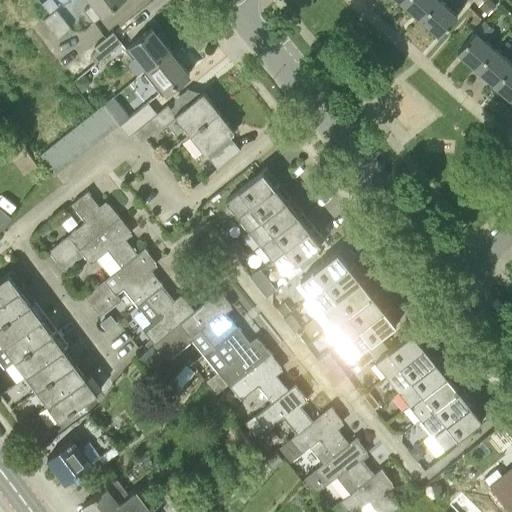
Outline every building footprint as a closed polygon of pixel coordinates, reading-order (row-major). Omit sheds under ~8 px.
[(44,0),(42,2),(50,12),(58,5),(54,0),(44,0)] [(91,0),(93,2),(84,9),(94,21),(120,0),(91,0)] [(421,18),(437,0),(404,0),(403,2),(421,18)] [(457,15),(440,0),(437,0),(421,18),(440,34),(457,15)] [(488,14),(497,5),(492,0),(484,0),(479,5),(488,14)] [(58,37),(71,27),(57,8),(43,19),(58,37)] [(458,51),(477,68),(494,48),(483,38),(493,27),(485,20),(458,51)] [(147,68),(171,49),(153,26),(126,48),(134,58),(137,55),(147,68)] [(71,63),(81,75),(122,42),(113,31),(95,46),(94,44),(71,63)] [(511,63),(494,48),(477,68),(495,84),(511,64),(511,63)] [(171,49),(147,68),(144,70),(163,94),(189,72),(171,49)] [(511,64),(495,84),(511,99),(511,64)] [(88,88),(89,79),(85,73),(74,82),(82,92),(88,88)] [(175,114),(191,134),(220,110),(204,91),(175,114)] [(103,104),(119,123),(130,115),(114,95),(103,104)] [(148,101),(130,115),(119,123),(129,135),(134,131),(157,113),(148,101)] [(103,104),(94,111),(110,131),(119,123),(103,104)] [(157,113),(134,131),(142,141),(165,123),(175,115),(167,104),(157,113)] [(220,110),(191,134),(218,167),(241,149),(229,134),(235,129),(220,110)] [(94,111),(85,118),(101,139),(110,131),(94,111)] [(85,118),(76,126),(92,146),(101,139),(85,118)] [(76,126),(66,133),(83,153),(92,146),(76,126)] [(66,133),(57,141),(74,160),(83,153),(66,133)] [(57,141),(47,148),(63,168),(74,160),(57,141)] [(47,148),(39,155),(55,175),(63,168),(47,148)] [(228,198),(241,214),(276,185),(264,170),(228,198)] [(276,185),(241,214),(252,228),(288,199),(276,185)] [(49,251),(57,260),(76,244),(80,249),(103,229),(120,216),(109,202),(102,207),(88,190),(72,203),(85,221),(49,251)] [(288,199),(252,228),(263,242),(299,214),(288,199)] [(0,229),(11,215),(0,206),(0,229)] [(299,214),(263,242),(275,257),(311,228),(299,214)] [(139,253),(138,252),(125,235),(131,230),(120,216),(103,229),(80,249),(76,244),(57,260),(64,270),(84,255),(91,263),(108,249),(121,265),(122,266),(139,253)] [(311,228),(275,257),(287,271),(292,277),(322,253),(317,247),(322,243),(311,228)] [(122,266),(121,265),(104,280),(112,290),(93,305),(101,314),(120,299),(116,295),(123,289),(137,305),(164,284),(150,266),(156,261),(145,247),(138,252),(139,253),(122,266)] [(302,279),(315,294),(351,265),(338,250),(302,279)] [(351,265),(315,294),(326,308),(362,279),(351,265)] [(0,279),(0,303),(21,288),(9,272),(0,279)] [(362,279),(326,308),(338,323),(374,294),(362,279)] [(104,280),(85,295),(93,305),(112,290),(104,280)] [(180,320),(195,309),(184,296),(177,300),(164,284),(137,305),(152,322),(144,329),(155,343),(169,333),(167,331),(181,321),(180,320)] [(21,288),(0,303),(0,326),(32,303),(21,288)] [(216,345),(239,326),(225,309),(231,304),(220,289),(195,309),(180,320),(181,321),(167,331),(169,333),(155,343),(138,356),(147,369),(165,355),(168,359),(192,339),(203,330),(216,345)] [(374,294),(338,323),(349,338),(385,308),(374,294)] [(276,307),(283,316),(291,310),(284,301),(276,307)] [(32,303),(0,326),(0,338),(5,345),(43,317),(32,303)] [(385,308),(349,338),(360,352),(396,323),(385,308)] [(290,325),(296,320),(290,313),(284,318),(290,325)] [(113,322),(108,315),(100,322),(105,328),(113,322)] [(43,317),(5,345),(0,349),(0,356),(8,367),(16,361),(54,332),(43,317)] [(239,326),(216,345),(230,362),(219,370),(231,384),(271,352),(260,338),(253,343),(239,326)] [(376,360),(388,375),(425,345),(413,330),(376,360)] [(54,332),(16,361),(27,375),(64,346),(54,332)] [(425,345),(388,375),(400,389),(436,359),(425,345)] [(64,346),(27,375),(38,390),(47,383),(75,361),(64,346)] [(271,352),(231,384),(242,398),(259,385),(273,401),(274,402),(290,389),(289,388),(276,371),(282,366),(271,352)] [(436,359),(400,389),(411,403),(448,374),(436,359)] [(47,383),(38,390),(48,404),(86,376),(75,361),(47,383)] [(169,369),(161,377),(167,382),(175,374),(169,369)] [(217,391),(227,383),(217,371),(207,379),(217,391)] [(448,374),(411,403),(423,417),(459,388),(448,374)] [(86,376),(48,404),(60,420),(98,392),(86,376)] [(24,380),(8,390),(14,401),(31,390),(24,380)] [(274,402),(273,401),(256,414),(267,429),(285,415),(298,432),(299,433),(315,420),(314,419),(301,402),(307,396),(296,383),(289,388),(290,389),(274,402)] [(234,395),(226,388),(218,399),(226,406),(234,395)] [(459,388),(423,417),(434,431),(471,402),(459,388)] [(363,394),(370,402),(374,408),(379,404),(368,390),(363,394)] [(471,402),(434,431),(446,446),(483,417),(471,402)] [(351,443),(349,441),(336,425),(343,419),(332,405),(314,419),(315,420),(299,433),(298,432),(281,446),(293,461),(311,446),(325,462),(334,455),(335,456),(351,443)] [(41,449),(66,482),(114,445),(89,412),(41,449)] [(255,447),(230,415),(204,436),(213,446),(224,437),(241,458),(255,447)] [(376,475),(375,473),(361,456),(368,450),(356,436),(349,441),(351,443),(335,456),(334,455),(325,462),(306,477),(318,492),(336,477),(350,493),(359,486),(360,487),(376,475)] [(422,457),(422,449),(418,445),(410,451),(418,460),(422,457)] [(276,451),(267,459),(275,469),(284,461),(276,451)] [(382,467),(375,473),(376,475),(360,487),(359,486),(350,493),(341,501),(333,506),(337,511),(354,511),(362,506),(366,511),(390,511),(400,505),(386,487),(394,482),(382,467)] [(511,511),(511,468),(491,486),(511,511)] [(121,511),(124,510),(124,511),(142,511),(150,506),(137,489),(129,494),(118,479),(83,504),(89,511),(121,511)] [(431,485),(433,498),(442,497),(440,483),(431,485)]
